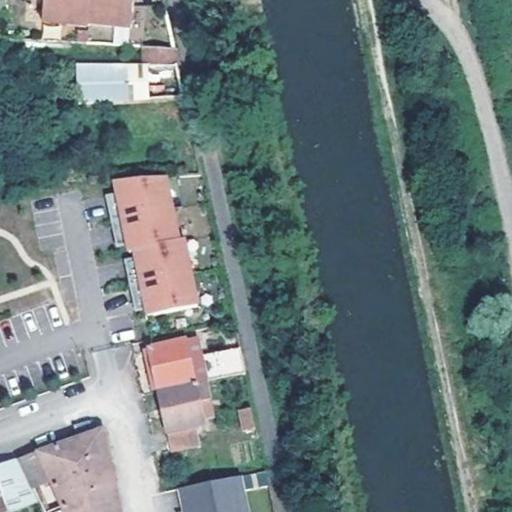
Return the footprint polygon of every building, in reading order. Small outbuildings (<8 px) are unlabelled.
[(48,0),(47,18),(93,20),(92,22),(135,24),(137,0),(48,0)] [(145,67),(180,66),(176,50),(145,48),(145,67)] [(143,102),(142,62),(76,63),(77,103),(143,102)] [(175,209),(169,178),(117,182),(121,202),(110,204),(114,222),(118,240),(129,238),(132,253),(137,252),(140,266),(129,268),(133,286),(137,304),(148,302),(151,317),(201,306),(194,273),(187,240),(183,241),(175,209)] [(159,391),(209,380),(200,336),(150,347),(159,391)] [(239,346),(204,354),(210,379),(245,371),(239,346)] [(198,426),(206,424),(201,401),(213,398),(209,380),(159,391),(172,451),(202,444),(198,426)] [(260,430),(256,410),(245,412),(250,432),(260,430)] [(210,442),(206,424),(198,426),(202,444),(210,442)] [(22,460),(42,502),(46,511),(122,511),(108,432),(104,430),(53,449),(22,460)] [(0,511),(14,511),(42,502),(22,460),(8,465),(0,467),(0,511)] [(182,490),(187,511),(251,511),(245,477),(182,490)]
